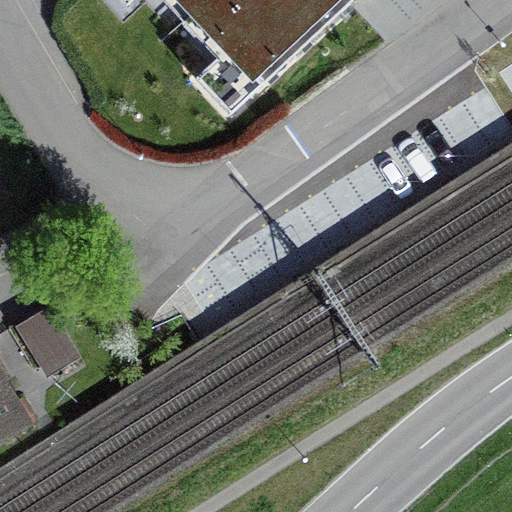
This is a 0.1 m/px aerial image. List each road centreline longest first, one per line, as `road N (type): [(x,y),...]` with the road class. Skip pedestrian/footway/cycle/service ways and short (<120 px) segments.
road 1 (residential): [(495,0),(233,192),(170,211),(95,177),(0,16)]
road 2 (tertiary): [(511,378),(357,511)]
